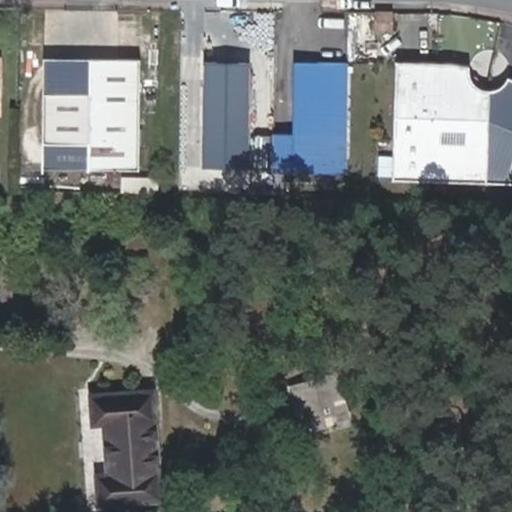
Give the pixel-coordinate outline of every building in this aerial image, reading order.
[(372,6),(372,25),(389,25),(389,7),(372,6)] [(40,89),(86,90),(87,55),(41,54),(40,89)] [(135,164),(136,55),(87,55),(86,90),(40,89),(40,139),(86,140),(86,163),(135,164)] [(394,173),(484,175),(486,83),(481,82),(476,80),(472,77),(469,73),(467,70),(467,62),(456,73),(395,57),(394,173)] [(248,166),(249,60),(207,59),(205,165),(248,166)] [(345,180),(347,63),(294,62),(293,132),(273,131),(272,179),(345,180)] [(486,83),(484,175),(511,175),(511,72),(507,71),(503,77),(498,80),(493,82),(486,83)] [(28,257),(0,255),(0,318),(23,321),(24,301),(38,301),(39,287),(26,286),(28,257)] [(334,377),(291,389),(302,430),(346,418),(334,377)] [(100,505),(160,500),(152,393),(92,397),(94,425),(105,426),(108,477),(98,477),(100,505)]
